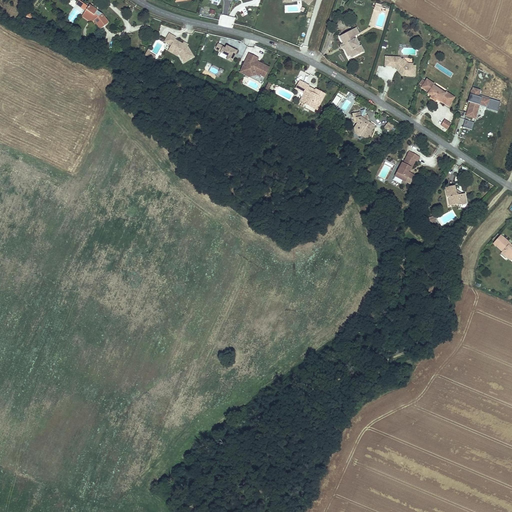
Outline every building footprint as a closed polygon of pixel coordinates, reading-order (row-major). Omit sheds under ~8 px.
[(78,0),(76,4),(86,10),(88,7),(78,0)] [(101,13),(89,5),(88,7),(86,10),(84,13),(94,20),(101,29),(109,23),(101,13)] [(94,20),(84,13),(82,16),(92,23),(94,20)] [(357,34),(354,29),(338,39),(341,45),(344,49),(342,50),(347,57),(348,56),(352,54),(354,57),(359,54),(356,49),(358,47),(352,37),(357,34)] [(193,56),(188,47),(187,46),(182,44),(175,39),(176,37),(169,33),(164,41),(171,45),(174,47),(172,51),(178,54),(179,55),(184,62),(193,56)] [(172,51),(174,47),(171,45),(168,51),(177,56),(178,54),(172,51)] [(232,63),(236,52),(226,47),(225,50),(223,49),(223,48),(217,45),(214,51),(228,57),(226,61),(232,63)] [(270,67),(262,64),(261,65),(256,63),(257,61),(258,58),(249,54),(240,73),(249,77),(256,75),(261,77),(262,76),(265,77),(270,67)] [(402,60),(399,57),(385,56),(385,66),(392,66),(392,67),(395,67),(399,68),(399,70),(404,76),(415,76),(415,66),(412,66),(407,65),(402,60)] [(404,76),(399,70),(399,68),(395,67),(402,76),(404,76)] [(256,75),(249,77),(263,83),(265,77),(262,76),(261,77),(256,75)] [(301,97),(299,101),(312,108),(312,106),(317,108),(324,94),(315,90),(313,94),(309,92),(310,88),(307,87),(308,86),(299,81),(295,89),(299,91),(303,93),(301,97)] [(433,88),(425,83),(420,90),(428,95),(427,96),(430,99),(429,101),(430,101),(432,103),(434,101),(439,105),(440,104),(448,110),(452,103),(444,98),(445,96),(433,88)] [(473,88),(469,101),(470,102),(467,116),(476,119),(480,104),(488,106),(487,108),(498,111),(500,101),(480,96),(481,90),(473,88)] [(454,100),(446,95),(445,96),(444,98),(452,103),(454,100)] [(365,120),(364,116),(355,118),(356,123),(355,125),(353,127),(356,129),(357,132),(361,135),(365,138),(371,136),(369,131),(373,126),(368,122),(365,120)] [(447,129),(451,124),(445,120),(441,125),(447,129)] [(474,122),(465,120),(463,128),(472,130),(474,122)] [(390,132),(394,127),(388,122),(384,128),(390,132)] [(420,161),(422,157),(411,151),(405,163),(404,162),(397,175),(405,179),(406,176),(414,180),(417,174),(412,172),(410,171),(412,167),(414,168),(418,160),(420,161)] [(389,179),(392,181),(397,172),(394,170),(389,179)] [(456,190),(455,187),(447,188),(448,192),(447,192),(447,197),(448,197),(449,204),(457,203),(458,204),(461,204),(461,202),(465,202),(464,194),(461,194),(459,194),(456,193),(456,190)] [(511,244),(502,236),(495,244),(504,252),(503,254),(508,258),(509,258),(511,255),(511,247),(510,246),(511,244)]
